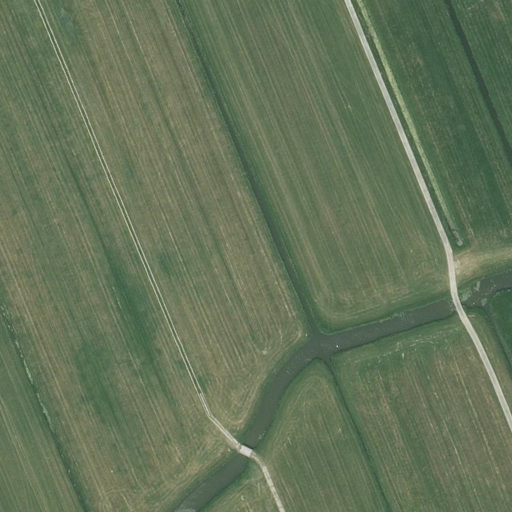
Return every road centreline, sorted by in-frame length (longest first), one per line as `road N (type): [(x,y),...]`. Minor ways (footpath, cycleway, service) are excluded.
road 1 (track): [(282,511),(258,459),(209,416),(34,0)]
road 2 (track): [(450,271),(448,248),(346,0)]
road 3 (track): [(511,427),(453,296)]
